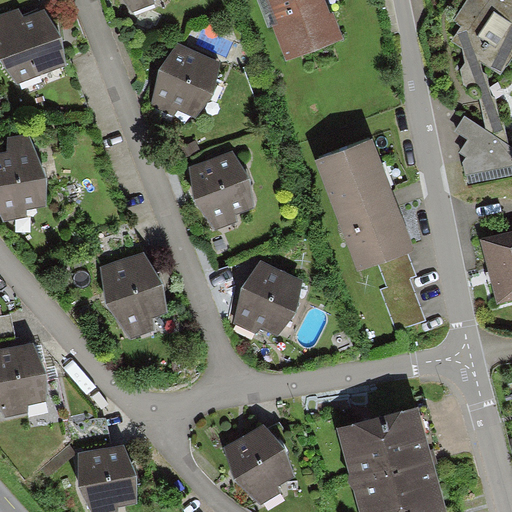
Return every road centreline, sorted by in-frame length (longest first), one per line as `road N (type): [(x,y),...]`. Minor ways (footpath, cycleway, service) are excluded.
road 1 (residential): [(231,391),(85,0)]
road 2 (residential): [(396,0),(471,354)]
road 3 (residential): [(471,354),(231,391)]
road 4 (residential): [(152,422),(103,382),(0,260)]
road 5 (residential): [(471,354),(509,511)]
